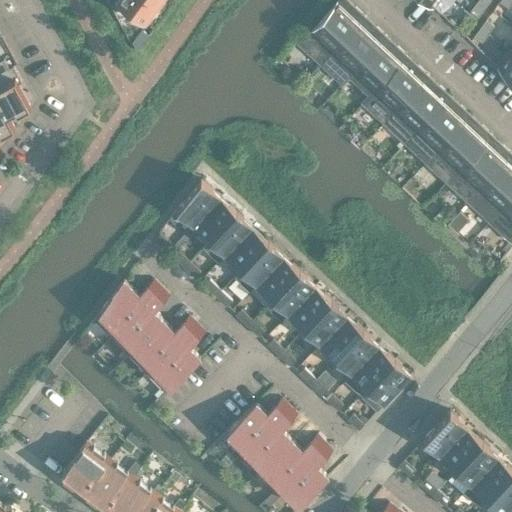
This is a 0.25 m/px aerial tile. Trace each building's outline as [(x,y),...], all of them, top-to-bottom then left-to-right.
[(160,0),(114,0),(144,22),(160,0)] [(320,61),(320,62),(364,15),(360,11),(359,12),(349,3),(350,1),(348,0),(337,0),(306,34),(327,54),(320,61)] [(484,7),(476,1),(470,9),(478,15),(484,7)] [(320,62),(341,82),(386,34),(381,30),(380,32),(370,23),(371,21),(364,15),(320,62)] [(486,18),(480,26),(488,33),(494,25),(486,18)] [(488,33),(480,26),(473,35),(481,41),(488,33)] [(131,42),(135,50),(148,33),(141,28),(131,42)] [(362,101),(363,101),(407,54),(402,50),(401,52),(391,42),(392,41),(386,34),(341,82),(342,82),(349,75),(369,93),(362,101)] [(511,51),(510,49),(497,66),(511,79),(511,51)] [(363,101),(384,121),(428,74),(423,70),(422,71),(412,62),(413,60),(407,54),(363,101)] [(4,57),(0,58),(0,101),(13,125),(14,125),(7,113),(15,109),(16,111),(30,104),(18,82),(22,80),(13,64),(9,66),(4,57)] [(384,121),(405,141),(449,94),(444,90),(443,91),(433,82),(435,80),(428,74),(384,121)] [(405,141),(426,160),(470,113),(466,109),(464,111),(454,101),(456,100),(449,94),(405,141)] [(0,131),(1,132),(13,125),(0,101),(0,131)] [(426,160),(447,180),(491,133),(487,129),(485,131),(475,121),(477,120),(470,113),(426,160)] [(447,180),(468,200),(511,153),(508,149),(506,150),(496,141),(498,139),(491,133),(447,180)] [(468,200),(489,219),(511,194),(511,152),(511,153),(468,200)] [(176,208),(193,223),(217,198),(208,189),(212,185),(204,178),(176,208)] [(511,194),(489,219),(511,240),(511,238),(511,194)] [(193,223),(209,238),(236,209),(229,202),(226,206),(217,198),(193,223)] [(209,238),(224,253),(248,227),(240,219),(243,215),(236,209),(209,238)] [(224,253),(240,268),(268,238),(261,232),(257,235),(248,227),(224,253)] [(154,237),(165,248),(171,242),(160,231),(154,237)] [(249,290),(256,282),(280,257),(271,248),(275,245),(268,238),(240,268),(233,275),(249,290)] [(172,254),(183,265),(189,259),(178,248),(172,254)] [(256,282),(272,297),(299,267),(292,261),(289,265),(280,257),(256,282)] [(189,259),(183,265),(195,276),(201,269),(189,259)] [(281,319),(287,312),(311,286),(303,278),(306,274),(299,267),(272,297),(265,304),(281,319)] [(94,317),(112,335),(161,286),(154,278),(139,292),(124,277),(94,317)] [(204,284),(215,294),(221,288),(209,278),(204,284)] [(129,352),(129,353),(164,318),(154,308),(169,293),(161,286),(112,335),(124,347),(119,352),(124,356),(129,352)] [(287,312),(303,327),(331,297),(324,291),(320,294),(311,286),(287,312)] [(221,288),(215,294),(226,305),(232,299),(221,288)] [(303,327),(319,342),(343,316),(335,308),(338,304),(331,297),(303,327)] [(235,313),(246,324),(252,318),(241,307),(235,313)] [(129,353),(147,371),(196,322),(189,314),(174,329),(164,318),(129,353)] [(319,342),(335,356),(363,327),(356,320),(352,324),(343,316),(319,342)] [(252,318),(246,324),(258,334),(264,328),(252,318)] [(196,322),(147,371),(165,389),(200,355),(189,344),(204,330),(196,322)] [(335,356),(351,371),(375,345),(366,337),(370,333),(363,327),(335,356)] [(267,343),(278,353),(284,347),(272,337),(267,343)] [(360,393),(367,386),(394,356),(387,350),(384,354),(375,345),(351,371),(344,378),(360,393)] [(284,347),(278,353),(290,364),(295,358),(284,347)] [(394,356),(367,386),(383,401),(407,376),(405,374),(398,367),(401,363),(394,356)] [(299,372),(310,383),(316,377),(304,366),(299,372)] [(316,377),(310,383),(321,394),(327,388),(316,377)] [(326,398),(337,409),(343,402),(332,392),(326,398)] [(228,427),(246,446),(289,405),(282,397),(267,411),(256,400),(228,427)] [(251,452),(264,464),(292,437),(282,427),(297,412),(289,405),(246,446),(251,452)] [(422,438),(439,453),(463,428),(454,419),(458,416),(450,408),(422,438)] [(347,417),(358,428),(364,422),(353,411),(347,417)] [(475,432),(472,436),(463,428),(439,453),(455,468),(482,439),(475,432)] [(264,464),(281,482),(324,441),(317,433),(302,447),(292,437),(264,464)] [(61,473),(85,491),(110,457),(86,439),(61,473)] [(494,457),(485,449),(489,445),(482,439),(455,468),(471,483),(494,457)] [(324,441),(281,482),(300,501),(328,474),(317,463),(332,449),(324,441)] [(246,446),(227,465),(237,475),(248,465),(243,459),(251,452),(246,446)] [(85,491),(108,508),(133,475),(110,457),(85,491)] [(398,464),(410,474),(415,468),(404,457),(398,464)] [(511,466),(507,462),(503,466),(494,457),(471,483),(464,490),(480,505),(486,498),(487,498),(511,470),(511,466)] [(511,470),(487,498),(501,511),(502,511),(511,502),(511,470)] [(108,508),(113,511),(141,511),(156,492),(133,475),(108,508)] [(420,483),(431,493),(437,487),(425,476),(420,483)] [(437,487),(431,493),(443,503),(448,497),(437,487)] [(141,511),(177,511),(179,509),(156,492),(141,511)] [(359,511),(393,511),(397,508),(389,501),(379,511),(369,511),(363,507),(359,511)] [(511,511),(511,502),(502,511),(511,511)]
